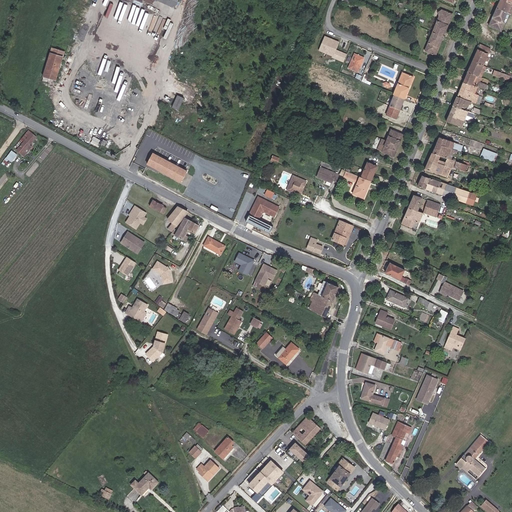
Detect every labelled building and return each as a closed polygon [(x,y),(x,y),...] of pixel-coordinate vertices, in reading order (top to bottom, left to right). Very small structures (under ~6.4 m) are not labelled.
[(157,0),(179,11),(183,5),(173,0),(157,0)] [(500,9),(510,14),(511,9),(511,2),(505,0),(503,0),(502,4),(500,9)] [(434,29),(445,33),(454,12),(442,7),(440,8),(441,11),(434,29)] [(507,23),(506,22),(510,14),(500,9),(492,26),(504,31),(507,23)] [(426,48),(438,52),(445,33),(434,29),(426,48)] [(338,49),(341,43),(335,40),(334,41),(332,41),(332,39),(326,37),(321,51),(335,56),(338,49)] [(484,64),(486,65),(493,49),(483,45),(476,61),(484,64)] [(44,76),(55,80),(65,54),(52,50),(44,76)] [(346,61),(349,54),(340,50),(338,57),(346,61)] [(351,66),(361,70),(366,56),(357,52),(351,66)] [(481,76),(482,75),(486,65),(484,64),(476,61),(471,72),(481,76)] [(511,81),(511,79),(511,75),(498,69),(496,75),(511,81)] [(416,74),(405,70),(396,92),(398,92),(407,96),(416,74)] [(481,83),(479,82),(481,76),(471,72),(469,76),(466,83),(474,86),(474,85),(475,84),(480,85),(481,83)] [(374,81),(369,79),(371,74),(368,73),(365,80),(373,83),(374,81)] [(473,103),(474,103),(480,87),(474,85),(474,86),(466,83),(459,98),(473,103)] [(494,91),(503,94),(506,87),(497,84),(494,91)] [(393,104),(403,108),(407,96),(399,93),(398,92),(393,104)] [(56,94),(51,96),(54,106),(59,104),(56,94)] [(171,107),(177,109),(182,97),(176,94),(171,107)] [(464,106),(469,107),(470,104),(472,105),(473,103),(459,98),(455,106),(463,109),(464,106)] [(390,113),(399,116),(403,108),(393,104),(390,113)] [(466,121),(469,112),(467,111),(463,109),(455,106),(452,112),(461,116),(460,119),(466,121)] [(51,116),(54,118),(60,111),(57,109),(51,116)] [(466,121),(460,119),(461,116),(452,112),(448,122),(463,128),(466,121)] [(390,138),(402,143),(407,132),(395,127),(390,138)] [(19,150),(25,154),(39,137),(34,133),(19,150)] [(398,154),(402,143),(390,138),(386,136),(382,147),(386,149),(385,149),(398,154)] [(456,151),(457,150),(459,144),(441,137),(438,144),(456,151)] [(469,152),(468,155),(457,150),(456,151),(438,144),(434,153),(453,160),(475,167),(479,155),(469,152)] [(483,148),(481,157),(496,161),(498,152),(483,148)] [(5,157),(11,162),(17,154),(11,150),(5,157)] [(186,179),(191,168),(158,151),(152,162),(186,179)] [(474,169),(475,167),(453,160),(434,153),(427,170),(450,177),(454,168),(457,169),(458,168),(470,172),(472,169),(474,169)] [(365,175),(375,179),(381,164),(371,160),(365,175)] [(340,180),(343,171),(323,164),(319,176),(327,178),(328,177),(329,178),(329,179),(335,181),(336,179),(340,180)] [(375,179),(365,175),(346,168),(344,172),(348,174),(347,175),(362,180),(357,192),(367,196),(375,179)] [(245,176),(252,179),(254,173),(248,170),(245,176)] [(309,183),(307,182),(308,179),(299,175),(293,190),(302,194),(304,191),(305,192),(309,183)] [(436,186),(438,181),(433,179),(424,176),(422,181),(429,184),(436,186)] [(434,192),(439,193),(443,183),(438,181),(436,186),(434,192)] [(439,193),(445,196),(449,185),(443,183),(439,193)] [(454,201),(455,199),(459,188),(449,185),(445,196),(453,198),(452,200),(454,201)] [(455,199),(475,206),(479,195),(459,188),(455,199)] [(268,195),(275,198),(277,192),(270,189),(268,195)] [(410,208),(417,211),(423,199),(415,196),(410,208)] [(258,205),(263,208),(266,199),(261,197),(258,205)] [(267,210),(279,216),(283,206),(266,199),(263,208),(258,218),(262,219),(267,210)] [(165,214),(168,208),(156,201),(153,207),(165,214)] [(442,205),(428,201),(424,213),(426,214),(437,218),(442,205)] [(253,215),(258,218),(263,208),(258,205),(253,215)] [(145,213),(134,206),(132,210),(133,211),(126,222),(136,228),(140,222),(143,217),(145,213)] [(170,230),(174,234),(190,215),(191,212),(182,207),(179,210),(170,222),(174,225),(170,230)] [(403,224),(419,231),(426,214),(424,213),(417,211),(410,208),(403,224)] [(357,223),(346,219),(338,238),(351,243),(353,236),(352,236),(357,223)] [(201,226),(187,220),(179,235),(176,233),(174,235),(190,244),(192,239),(188,237),(190,231),(197,234),(201,226)] [(124,240),(121,244),(130,250),(132,247),(139,251),(144,244),(127,233),(123,239),(124,240)] [(222,254),(226,245),(210,237),(206,245),(222,254)] [(312,247),(325,252),(327,245),(321,242),(315,240),(312,247)] [(248,276),(255,262),(240,254),(236,263),(243,266),(240,272),(248,276)] [(126,277),(134,263),(125,258),(121,264),(122,265),(121,266),(120,266),(117,271),(126,277)] [(405,271),(408,267),(394,260),(392,265),(405,271)] [(164,273),(167,270),(158,263),(151,271),(159,277),(160,286),(169,285),(169,276),(168,276),(164,273)] [(402,281),(404,277),(406,272),(405,271),(392,265),(391,264),(386,274),(402,281)] [(274,280),(278,271),(265,265),(256,282),(265,287),(269,278),(274,280)] [(314,310),(328,316),(341,286),(326,280),(323,289),(326,290),(325,293),(321,292),(316,290),(312,300),(316,302),(314,307),(314,310)] [(467,291),(446,281),(441,292),(449,296),(451,293),(452,294),(452,295),(463,300),(467,291)] [(406,308),(410,300),(392,292),(388,301),(406,308)] [(162,299),(163,297),(160,295),(155,302),(164,308),(167,302),(162,299)] [(132,307),(129,305),(125,312),(128,313),(129,312),(138,317),(138,319),(143,310),(147,303),(137,298),(132,307)] [(418,305),(426,309),(429,302),(422,298),(418,305)] [(173,315),(176,308),(170,305),(167,311),(173,315)] [(438,319),(445,321),(449,312),(442,309),(438,319)] [(183,310),(179,319),(185,322),(190,313),(183,310)] [(207,337),(220,315),(210,310),(198,331),(207,337)] [(243,322),(247,315),(239,310),(237,315),(235,317),(243,322)] [(378,324),(393,330),(397,321),(388,318),(390,314),(383,311),(378,324)] [(189,324),(194,326),(197,319),(192,317),(189,324)] [(238,337),(245,323),(243,322),(235,317),(235,319),(227,331),(238,337)] [(253,328),(260,332),(264,325),(257,321),(253,328)] [(171,331),(161,329),(159,342),(160,342),(160,344),(159,345),(151,352),(159,359),(168,350),(171,331)] [(465,349),(470,338),(466,336),(466,337),(464,336),(464,335),(455,331),(448,347),(456,350),(458,346),(465,349)] [(266,349),(274,338),(268,333),(260,344),(266,349)] [(390,347),(393,348),(396,342),(383,337),(377,352),(386,355),(390,347)] [(295,343),(282,358),(290,364),(302,349),(295,343)] [(376,367),(379,360),(366,356),(360,371),(370,374),(372,375),(375,367),(376,367)] [(378,368),(386,371),(389,364),(380,361),(378,368)] [(432,400),(440,380),(430,376),(421,396),(432,400)] [(378,386),(368,384),(364,400),(386,405),(388,398),(376,395),(378,386)] [(432,400),(421,396),(419,400),(430,404),(432,400)] [(388,429),(393,419),(376,412),(372,422),(388,429)] [(308,447),(323,430),(312,419),(296,436),(298,438),(308,447)] [(398,435),(404,422),(402,421),(396,434),(398,435)] [(413,433),(415,427),(404,422),(398,435),(400,436),(389,460),(396,463),(403,449),(405,450),(407,446),(404,444),(409,431),(413,433)] [(200,430),(207,436),(212,429),(206,424),(200,430)] [(483,432),(457,462),(463,467),(464,465),(470,470),(473,466),(482,473),(489,466),(477,456),(484,448),(486,450),(494,441),(483,432)] [(218,451),(226,457),(236,446),(234,445),(237,442),(231,437),(218,451)] [(315,460),(299,445),(292,452),(308,467),(315,460)] [(196,460),(201,454),(195,448),(190,454),(196,460)] [(281,458),(285,462),(289,457),(285,453),(281,458)] [(330,483),(341,492),(348,485),(349,483),(360,471),(346,459),(341,465),(344,467),(330,483)] [(278,486),(287,475),(289,473),(276,461),(254,486),(262,494),(272,482),(278,486)] [(214,475),(216,476),(221,471),(213,464),(207,469),(204,466),(200,471),(203,474),(202,475),(208,481),(214,475)] [(479,477),(482,473),(473,466),(470,470),(479,477)] [(150,488),(153,490),(160,483),(147,471),(144,474),(147,477),(142,483),(138,480),(133,486),(143,495),(150,488)] [(266,497),(267,498),(278,486),(272,482),(262,494),(266,497)] [(327,493),(319,486),(318,487),(317,486),(318,485),(315,482),(308,491),(315,497),(310,502),(316,507),(327,493)] [(113,495),(114,492),(104,487),(102,491),(113,495)] [(110,501),(113,495),(102,491),(100,496),(110,501)] [(478,511),(482,507),(480,505),(476,502),(477,500),(475,498),(463,511),(478,511)] [(378,500),(368,511),(376,511),(378,510),(380,511),(384,505),(378,500)] [(348,511),(344,508),(342,508),(341,507),(342,506),(335,501),(329,508),(333,511),(348,511)]
